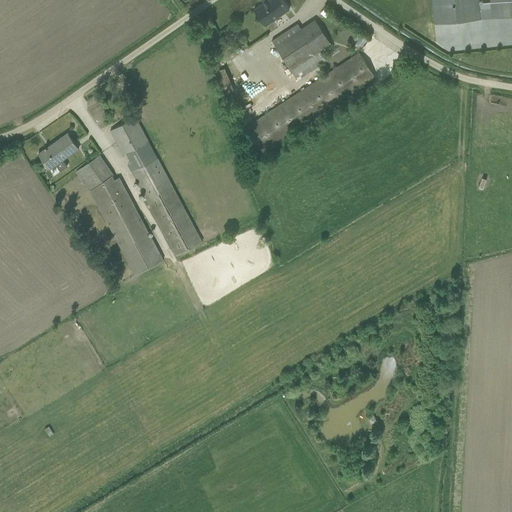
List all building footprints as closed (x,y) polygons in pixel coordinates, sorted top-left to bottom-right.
[(266,26),(291,8),(285,0),(264,0),(253,8),(266,26)] [(511,14),(511,0),(415,0),(417,24),(511,14)] [(297,24),(272,40),(296,78),(317,65),(312,57),(328,47),(313,22),(301,30),(297,24)] [(356,45),(360,38),(356,35),(352,42),(356,45)] [(358,54),(244,127),(260,151),(373,78),(358,54)] [(246,74),(242,76),(239,70),(231,75),(239,90),(251,83),(246,74)] [(135,118),(110,130),(175,259),(200,246),(135,118)] [(51,169),(80,149),(69,131),(39,151),(51,169)] [(99,158),(76,170),(88,190),(133,280),(162,262),(119,179),(114,181),(99,158)]
